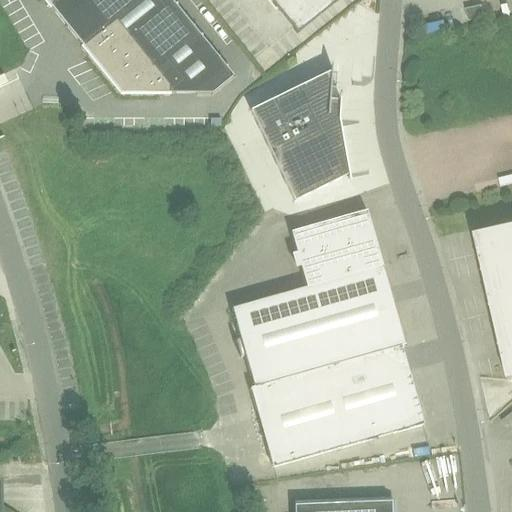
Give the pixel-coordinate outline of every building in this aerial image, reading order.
[(120,95),(170,96),(170,95),(212,94),(233,77),(170,0),(42,0),(50,8),(51,8),(82,46),(81,47),(120,95)] [(269,0),(275,8),(278,11),(297,34),(338,1),(337,0),(269,0)] [(353,15),(366,5),(362,0),(353,0),(346,6),(353,15)] [(469,21),(485,18),(482,5),(466,9),(469,21)] [(453,18),(429,23),(432,37),(456,31),(453,18)] [(330,72),(250,111),(294,202),(348,176),(348,179),(350,179),(338,120),(340,100),(338,99),(338,101),(329,101),(332,68),(330,68),(330,72)] [(300,267),(306,287),(382,266),(366,211),(291,232),(296,253),(295,254),(299,267),(300,267)] [(511,225),(475,234),(508,381),(511,379),(511,225)] [(231,309),(253,388),(401,346),(404,345),(382,266),(306,287),(231,309)] [(423,425),(401,346),(253,388),(250,389),(272,468),(423,425)] [(391,511),(391,502),(294,506),(294,511),(391,511)]
